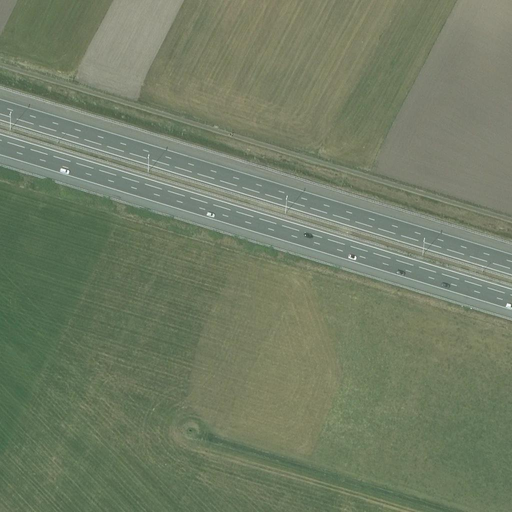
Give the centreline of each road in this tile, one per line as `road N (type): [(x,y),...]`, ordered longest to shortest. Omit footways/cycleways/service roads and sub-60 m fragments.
road 1 (motorway): [(511,266),(0,111)]
road 2 (motorway): [(0,145),(511,298)]
